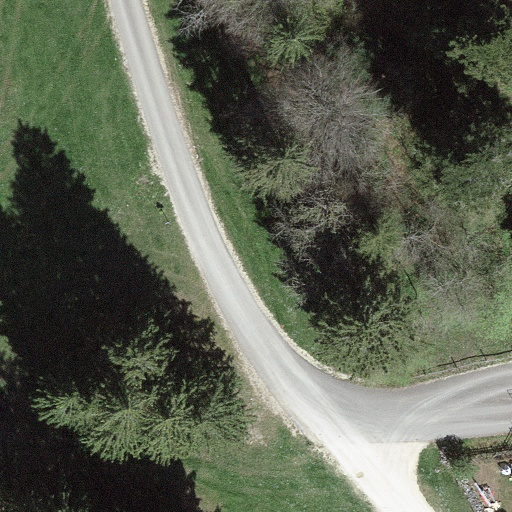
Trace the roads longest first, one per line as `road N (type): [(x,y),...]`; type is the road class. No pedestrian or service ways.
road 1 (unclassified): [(126,0),(216,257),(260,343),(289,375),(333,404),(376,414),(511,402)]
road 2 (track): [(411,511),(333,404)]
